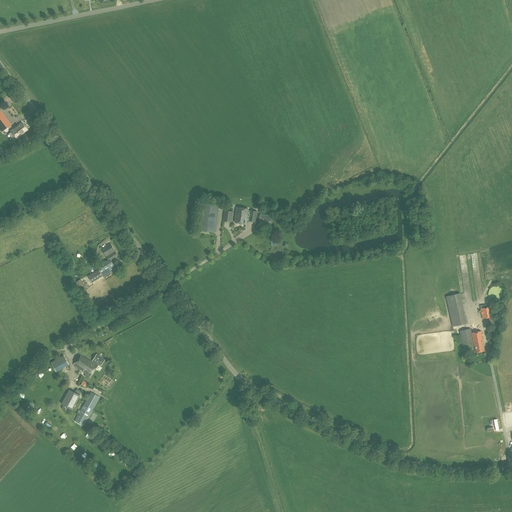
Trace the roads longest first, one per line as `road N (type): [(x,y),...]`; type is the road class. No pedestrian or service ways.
road 1 (unclassified): [(511,468),(406,461),(265,397),(238,376),(167,284)]
road 2 (unclassified): [(167,284),(0,64)]
road 3 (unclassified): [(0,31),(156,0)]
road 4 (unclassified): [(61,348),(167,284)]
